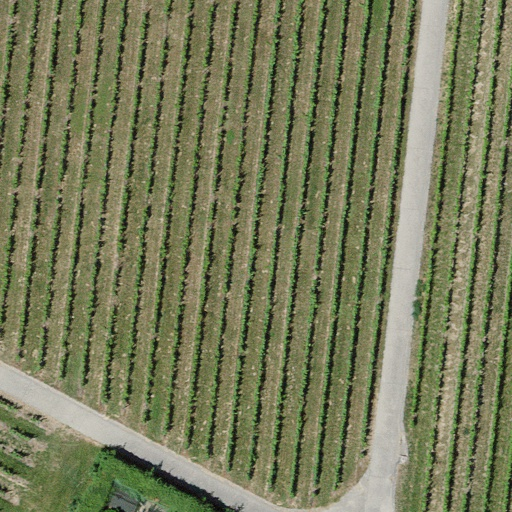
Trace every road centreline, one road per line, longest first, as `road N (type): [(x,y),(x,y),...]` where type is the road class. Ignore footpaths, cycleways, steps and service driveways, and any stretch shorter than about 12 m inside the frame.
road 1 (track): [(359,511),(423,0)]
road 2 (track): [(264,511),(0,375)]
